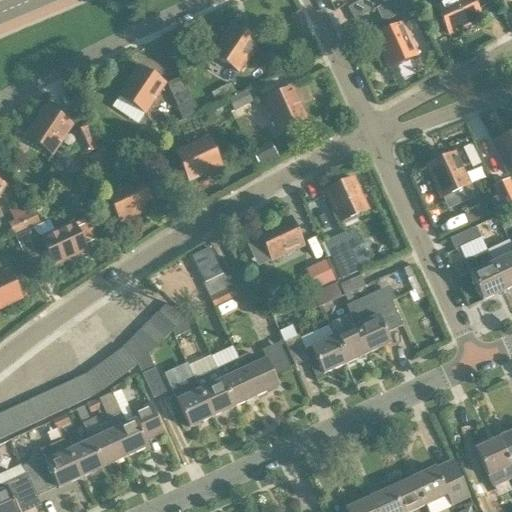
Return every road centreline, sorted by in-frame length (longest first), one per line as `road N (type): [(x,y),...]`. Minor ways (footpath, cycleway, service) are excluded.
road 1 (residential): [(0,362),(149,254),(369,134)]
road 2 (residential): [(155,511),(474,364)]
road 3 (residential): [(474,364),(369,134)]
road 4 (residential): [(210,0),(0,102)]
road 5 (residential): [(369,134),(511,49)]
road 6 (residential): [(369,134),(307,0)]
